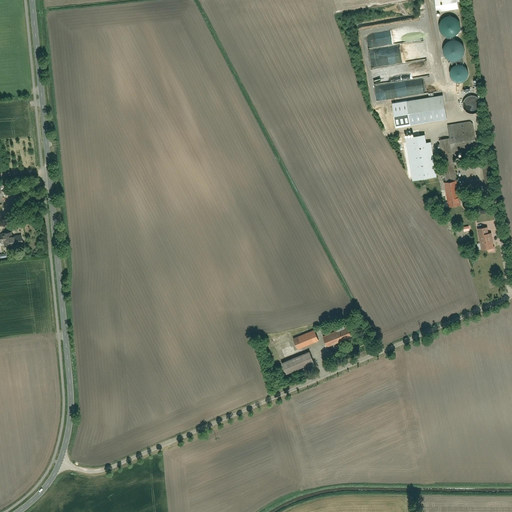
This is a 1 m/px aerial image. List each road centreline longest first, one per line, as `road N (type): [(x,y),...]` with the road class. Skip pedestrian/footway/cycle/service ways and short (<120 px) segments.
road 1 (unclassified): [(59,463),(107,468),(511,295)]
road 2 (tertiary): [(32,0),(70,404),(59,463)]
